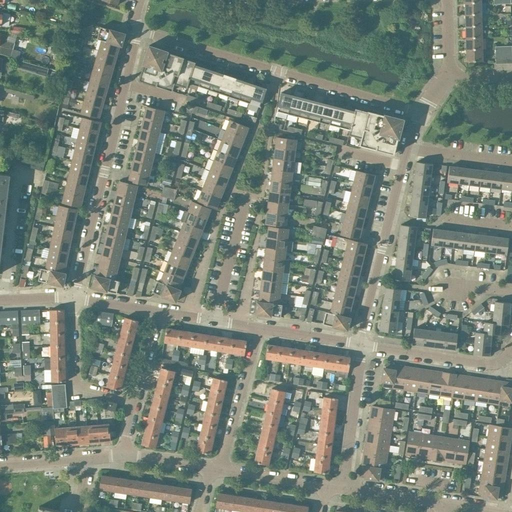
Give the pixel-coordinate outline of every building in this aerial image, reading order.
[(481,15),(481,4),(464,4),(465,15),(481,15)] [(10,15),(0,13),(0,26),(8,28),(10,15)] [(481,26),(481,15),(465,15),(465,27),(481,26)] [(87,36),(89,26),(81,26),(79,34),(87,36)] [(481,39),(481,26),(465,27),(465,39),(481,39)] [(24,29),(12,27),(11,33),(23,35),(24,29)] [(109,43),(113,30),(101,27),(97,39),(102,40),(109,43)] [(73,32),(61,30),(60,37),(71,39),(73,32)] [(122,46),(125,34),(113,30),(109,43),(119,46),(122,46)] [(482,50),(481,39),(465,39),(465,51),(482,50)] [(119,46),(109,43),(102,40),(99,51),(117,55),(119,46)] [(0,41),(0,54),(11,58),(15,43),(8,41),(8,42),(0,41)] [(51,46),(49,53),(62,56),(64,50),(51,46)] [(183,58),(182,57),(167,52),(167,51),(149,46),(143,64),(144,65),(141,73),(139,81),(172,92),(174,84),(187,88),(188,83),(194,65),(195,62),(183,58)] [(482,61),(482,50),(465,51),(466,62),(482,61)] [(114,65),(117,55),(99,51),(96,60),(114,65)] [(31,64),(19,60),(17,68),(29,71),(31,64)] [(111,76),(114,65),(96,60),(93,71),(111,76)] [(198,87),(204,68),(194,65),(188,83),(198,87)] [(208,90),(214,71),(204,68),(198,87),(208,90)] [(108,86),(111,76),(93,71),(90,81),(108,86)] [(218,93),(224,75),(214,71),(208,90),(218,93)] [(229,97),(234,78),(224,75),(218,93),(229,97)] [(239,100),(245,82),(234,78),(229,97),(239,100)] [(105,96),(108,86),(90,81),(88,91),(105,96)] [(249,103),(255,85),(245,82),(239,100),(249,103)] [(20,88),(6,85),(4,92),(15,95),(15,96),(18,97),(20,88)] [(265,89),(266,89),(255,85),(249,103),(259,107),(265,89)] [(20,88),(18,97),(33,101),(35,92),(20,88)] [(102,107),(105,96),(88,91),(85,102),(102,107)] [(288,114),(292,95),(281,93),(277,111),(288,114)] [(298,117),(303,98),(292,95),(288,114),(298,117)] [(308,120),(313,101),(303,98),(298,117),(308,120)] [(319,122),(324,104),(313,101),(308,120),(319,122)] [(99,119),(102,107),(85,102),(81,114),(98,118),(98,119),(99,119)] [(329,125),(334,106),(324,104),(319,122),(329,125)] [(340,128),(344,109),(334,106),(329,125),(340,128)] [(161,123),(164,111),(147,107),(144,119),(161,123)] [(350,130),(355,111),(344,109),(340,128),(350,130)] [(384,116),(376,113),(368,111),(367,112),(355,109),(355,111),(350,130),(349,135),(361,138),(359,146),(386,153),(393,154),(397,138),(398,138),(403,120),(384,115),(384,116)] [(81,128),(98,133),(101,122),(100,122),(83,118),(81,128)] [(159,134),(161,123),(144,119),(141,130),(159,134)] [(244,138),(249,127),(248,127),(230,121),(226,131),(244,138)] [(96,143),(98,133),(81,128),(78,139),(96,143)] [(156,144),(159,134),(141,130),(139,140),(156,144)] [(244,138),(226,131),(222,141),(240,148),(244,138)] [(295,151),(296,140),(278,138),(278,137),(277,137),(275,149),(295,151)] [(93,154),(96,143),(78,139),(72,138),(69,149),(75,150),(93,154)] [(154,155),(156,144),(139,140),(136,151),(154,155)] [(236,158),(240,148),(222,141),(218,151),(236,158)] [(15,162),(18,151),(12,149),(9,161),(15,162)] [(293,162),(295,151),(275,149),(274,159),(293,162)] [(90,165),(93,154),(75,150),(73,161),(90,165)] [(20,164),(24,152),(18,151),(15,162),(20,164)] [(151,166),(154,155),(136,151),(134,162),(151,166)] [(232,168),(236,158),(218,151),(214,161),(232,168)] [(26,166),(29,154),(24,152),(20,164),(26,166)] [(32,168),(35,156),(29,154),(26,166),(32,168)] [(37,169),(40,157),(35,156),(32,168),(37,169)] [(46,159),(40,157),(37,169),(43,171),(46,159)] [(292,173),(293,162),(274,159),(273,170),(292,173)] [(88,176),(90,165),(73,161),(70,171),(88,176)] [(228,178),(232,168),(214,161),(210,171),(228,178)] [(149,176),(151,166),(134,162),(131,172),(149,176)] [(431,175),(432,164),(416,162),(415,173),(431,175)] [(457,184),(460,168),(449,166),(447,182),(457,184)] [(469,185),(471,169),(460,168),(457,184),(469,185)] [(479,186),(481,170),(471,169),(469,185),(479,186)] [(291,183),(292,173),(273,170),(271,181),(291,183)] [(490,188),(492,172),(481,170),(479,186),(490,188)] [(86,186),(88,176),(70,171),(68,182),(86,186)] [(224,188),(228,178),(210,171),(206,181),(224,188)] [(371,186),(374,175),(373,175),(357,171),(354,182),(371,186)] [(147,185),(149,176),(131,172),(129,182),(130,181),(147,185)] [(501,189),(503,173),(492,172),(490,188),(501,189)] [(7,189),(8,183),(9,174),(0,173),(0,190),(8,191),(9,189),(7,189)] [(429,185),(431,175),(415,173),(413,183),(429,185)] [(511,191),(511,186),(511,174),(503,173),(501,189),(511,191)] [(306,184),(320,186),(321,180),(307,177),(306,184)] [(134,198),(137,186),(120,182),(120,181),(117,194),(134,198)] [(220,198),(224,188),(206,181),(202,191),(220,198)] [(289,194),(291,183),(271,181),(270,192),(289,194)] [(83,197),(86,186),(68,182),(65,192),(83,197)] [(369,197),(371,186),(354,182),(351,193),(369,197)] [(428,196),(429,185),(413,183),(412,194),(428,196)] [(8,193),(8,191),(0,190),(0,206),(5,207),(7,193),(8,193)] [(216,209),(220,198),(202,191),(198,202),(215,208),(215,209),(216,209)] [(80,207),(83,197),(65,192),(63,203),(80,207),(80,208),(80,207)] [(288,205),(289,194),(270,192),(269,202),(288,205)] [(369,197),(351,193),(349,203),(366,207),(369,197)] [(132,209),(134,198),(117,194),(114,205),(132,209)] [(426,208),(428,196),(412,194),(410,206),(426,208)] [(210,209),(192,202),(188,212),(207,220),(211,209),(210,208),(210,209)] [(286,215),(288,205),(269,202),(267,213),(286,215)] [(363,218),(366,207),(349,203),(346,213),(363,218)] [(129,220),(132,209),(114,205),(112,216),(129,220)] [(75,221),(77,210),(77,209),(77,210),(60,206),(57,217),(75,221)] [(425,218),(426,208),(410,206),(409,216),(425,218)] [(203,230),(207,220),(188,212),(184,222),(203,230)] [(285,226),(286,215),(267,213),(266,224),(267,225),(267,224),(285,226)] [(361,228),(363,218),(346,213),(343,224),(361,228)] [(127,230),(129,220),(112,216),(109,226),(127,230)] [(73,231),(75,221),(57,217),(55,228),(73,231)] [(203,230),(184,222),(180,232),(199,240),(203,230)] [(358,239),(361,228),(343,224),(341,234),(358,239),(357,239),(358,239)] [(415,239),(416,227),(400,225),(399,236),(415,239)] [(124,241),(127,230),(109,226),(106,237),(124,241)] [(287,240),(288,229),(270,227),(270,226),(269,226),(267,238),(287,240)] [(324,239),(327,229),(320,227),(319,232),(318,237),(324,239)] [(71,241),(73,231),(55,228),(53,238),(71,241)] [(441,246),(443,230),(433,229),(431,245),(441,246)] [(452,248),(454,232),(443,230),(441,246),(452,248)] [(199,240),(180,232),(176,242),(195,250),(199,240)] [(463,249),(465,233),(454,232),(452,248),(463,249)] [(474,250),(476,234),(465,233),(463,249),(474,250)] [(485,252),(487,236),(476,234),(474,250),(485,252)] [(414,249),(415,239),(399,236),(398,247),(414,249)] [(495,253),(497,237),(487,236),(485,252),(495,253)] [(121,253),(124,241),(106,237),(104,249),(121,253)] [(363,255),(366,244),(366,243),(365,244),(337,237),(334,248),(346,251),(363,255)] [(506,255),(508,239),(497,237),(495,253),(506,255)] [(68,253),(71,241),(53,238),(50,249),(68,253)] [(285,251),(287,240),(267,238),(266,249),(285,251)] [(195,250),(176,242),(172,252),(191,260),(195,250)] [(412,260),(414,249),(398,247),(396,258),(412,260)] [(66,263),(68,253),(50,249),(48,259),(66,263)] [(119,263),(121,253),(104,249),(101,259),(119,263)] [(284,262),(285,251),(266,249),(265,259),(284,262)] [(361,265),(363,255),(346,251),(343,261),(361,265)] [(191,260),(172,252),(168,262),(187,270),(191,260)] [(411,271),(412,260),(396,258),(395,269),(411,271)] [(64,273),(66,263),(48,259),(46,270),(55,271),(64,273)] [(117,272),(119,263),(101,259),(99,268),(117,272)] [(282,272),(284,262),(265,259),(263,270),(282,272)] [(358,275),(361,265),(343,261),(341,271),(358,275)] [(183,280),(187,270),(168,262),(164,272),(183,280)] [(55,271),(46,270),(41,268),(39,281),(52,284),(55,271)] [(115,280),(117,272),(99,268),(97,276),(106,278),(115,280)] [(409,281),(411,271),(395,269),(393,279),(409,281)] [(281,283),(282,272),(263,270),(262,281),(281,283)] [(66,274),(64,273),(55,271),(52,284),(63,286),(66,274)] [(356,286),(358,275),(341,271),(338,282),(356,286)] [(179,290),(183,280),(164,272),(161,282),(169,286),(179,290)] [(106,278),(97,276),(95,275),(92,287),(103,290),(106,278)] [(119,281),(115,280),(106,278),(103,290),(116,293),(119,281)] [(148,278),(146,288),(152,289),(154,279),(148,278)] [(169,286),(161,282),(157,281),(152,293),(164,297),(169,286)] [(280,294),(281,283),(262,281),(261,291),(280,294)] [(353,296),(356,286),(338,282),(336,292),(353,296)] [(132,296),(135,285),(130,284),(127,295),(132,296)] [(180,290),(179,290),(169,286),(164,297),(175,302),(180,290)] [(400,301),(401,290),(385,288),(383,298),(400,301)] [(278,304),(280,294),(261,291),(259,302),(270,303),(278,304)] [(350,307),(353,296),(336,292),(333,303),(350,307)] [(398,311),(400,301),(383,298),(382,309),(398,311)] [(270,303),(259,302),(257,301),(255,314),(268,316),(270,303)] [(509,314),(511,303),(494,302),(493,313),(509,314)] [(282,305),(278,304),(270,303),(268,316),(280,317),(282,305)] [(348,317),(350,307),(333,303),(331,313),(339,315),(348,317)] [(311,322),(315,309),(310,308),(306,322),(311,322)] [(64,323),(64,309),(50,310),(50,323),(64,323)] [(397,322),(398,311),(382,309),(381,320),(397,322)] [(31,323),(30,311),(21,311),(21,312),(22,323),(31,323)] [(40,311),(30,311),(31,323),(40,322),(40,311)] [(102,324),(104,313),(95,311),(95,312),(93,323),(102,324)] [(0,324),(9,324),(9,312),(0,312),(0,324)] [(18,312),(9,312),(9,324),(19,324),(18,312)] [(339,315),(331,313),(326,312),(322,324),(336,327),(339,315)] [(113,315),(114,314),(104,313),(102,324),(111,326),(113,314),(113,315)] [(508,325),(509,314),(493,313),(492,323),(500,324),(508,325)] [(350,318),(348,317),(339,315),(336,327),(347,330),(350,318)] [(125,317),(121,330),(135,334),(138,321),(125,317)] [(395,333),(397,322),(381,320),(379,331),(395,333)] [(499,335),(500,324),(492,323),(484,322),(483,333),(491,334),(499,335)] [(64,335),(64,323),(50,323),(50,335),(64,335)] [(176,344),(178,330),(166,328),(164,342),(176,344)] [(422,346),(424,330),(414,328),(412,344),(422,346)] [(132,346),(135,334),(121,330),(118,342),(132,346)] [(191,347),(193,333),(178,330),(176,344),(191,347)] [(434,347),(436,331),(424,330),(422,346),(434,347)] [(444,348),(446,332),(436,331),(434,347),(444,348)] [(455,350),(457,334),(446,332),(444,348),(455,350)] [(490,345),(491,334),(483,333),(475,332),(474,343),(490,345)] [(204,349),(207,335),(193,333),(191,347),(204,349)] [(29,335),(22,335),(22,343),(29,342),(32,342),(32,335),(29,335)] [(64,346),(64,335),(50,335),(50,346),(64,346)] [(217,351),(220,337),(207,335),(204,349),(217,351)] [(231,353),(233,339),(220,337),(217,351),(231,353)] [(244,355),(246,341),(233,339),(231,353),(244,355)] [(129,356),(132,346),(118,342),(116,352),(129,356)] [(489,356),(490,345),(474,343),(473,354),(489,356)] [(277,361),(280,347),(268,345),(266,359),(277,361)] [(65,359),(64,346),(50,346),(51,360),(65,359)] [(289,363),(291,349),(280,347),(277,361),(289,363)] [(301,365),(303,351),(291,349),(289,363),(301,365)] [(313,366),(315,353),(303,351),(301,365),(313,366)] [(126,368),(129,356),(116,352),(112,364),(126,368)] [(324,368),(327,355),(315,353),(313,366),(324,368)] [(337,370),(339,357),(327,355),(324,368),(337,370)] [(348,372),(350,358),(339,357),(337,370),(348,372)] [(65,371),(65,359),(51,360),(51,371),(65,371)] [(123,379),(126,368),(112,364),(109,376),(123,379)] [(392,388),(396,366),(386,364),(385,368),(383,368),(381,382),(383,382),(383,386),(392,388)] [(404,390),(408,367),(396,366),(392,388),(404,390)] [(416,391),(420,369),(408,367),(404,390),(416,391)] [(175,371),(161,368),(158,382),(171,386),(175,371)] [(428,393),(431,371),(420,369),(416,391),(428,393)] [(65,382),(65,371),(51,371),(51,382),(65,382)] [(440,395),(443,373),(431,371),(428,393),(440,395)] [(452,397),(456,375),(456,374),(443,372),(443,373),(440,395),(452,397)] [(465,399),(468,377),(456,375),(452,397),(465,399)] [(120,391),(123,379),(109,376),(106,387),(120,391)] [(476,401),(480,378),(468,377),(465,399),(476,401)] [(213,378),(210,390),(224,393),(227,381),(213,378)] [(488,402),(491,380),(480,378),(476,401),(488,402)] [(499,404),(503,382),(491,380),(488,402),(499,404)] [(168,398),(171,386),(158,382),(154,394),(168,398)] [(511,402),(511,400),(511,387),(511,388),(511,387),(511,383),(503,382),(499,404),(509,406),(510,401),(511,402)] [(286,391),(272,388),(269,400),(283,403),(286,391)] [(221,405),(224,393),(210,390),(208,402),(221,405)] [(41,405),(41,391),(33,391),(34,405),(41,405)] [(165,410),(168,398),(154,394),(151,406),(165,410)] [(338,399),(324,397),(322,409),(336,410),(338,399)] [(117,403),(107,400),(104,409),(115,412),(115,409),(117,403)] [(280,415),(283,403),(269,400),(267,412),(280,415)] [(218,416),(221,405),(208,402),(205,413),(218,416)] [(162,422),(165,410),(151,406),(148,418),(162,422)] [(392,420),(394,410),(372,406),(370,417),(392,420)] [(334,422),(336,410),(322,409),(321,420),(334,422)] [(277,427),(280,415),(267,412),(264,423),(277,427)] [(216,428),(218,416),(205,413),(202,425),(216,428)] [(390,432),(392,420),(370,417),(368,429),(390,432)] [(159,434),(162,422),(148,418),(145,430),(159,434)] [(333,434),(334,422),(321,420),(319,432),(333,434)] [(274,438),(277,427),(264,423),(261,435),(274,438)] [(109,424),(101,425),(102,442),(110,442),(109,424)] [(90,443),(89,425),(78,426),(79,444),(90,443)] [(102,442),(101,425),(89,425),(90,443),(102,442)] [(213,440),(216,428),(202,425),(199,437),(213,440)] [(511,439),(511,430),(511,428),(490,425),(488,436),(511,439)] [(79,444),(78,426),(66,427),(67,444),(79,444)] [(67,444),(66,427),(55,428),(56,445),(67,444)] [(0,440),(15,439),(15,435),(1,436),(0,429),(0,428),(0,440)] [(389,444),(390,432),(368,429),(366,441),(389,444)] [(155,448),(159,434),(145,430),(141,445),(155,448)] [(331,446),(333,434),(319,432),(318,444),(331,446)] [(417,456),(421,434),(409,432),(405,454),(417,456)] [(429,458),(433,436),(421,434),(417,456),(429,458)] [(272,450),(274,438),(261,435),(258,447),(272,450)] [(442,460),(445,438),(433,436),(429,458),(429,459),(442,461),(442,460)] [(509,451),(511,439),(488,436),(486,448),(509,451)] [(210,454),(213,440),(199,437),(196,451),(210,454)] [(454,462),(457,440),(445,438),(442,460),(454,462)] [(16,444),(15,439),(0,440),(0,452),(3,452),(2,445),(16,444)] [(466,464),(469,442),(457,440),(454,462),(466,464)] [(387,456),(389,444),(366,441),(364,453),(387,456)] [(330,458),(331,446),(318,444),(316,456),(330,458)] [(268,465),(272,450),(258,447),(254,462),(268,465)] [(507,463),(509,451),(486,448),(485,459),(507,463)] [(385,469),(387,456),(364,453),(362,466),(385,469)] [(328,473),(330,458),(316,456),(314,472),(328,473)] [(507,463),(485,459),(483,472),(505,476),(507,463)] [(383,479),(385,469),(362,466),(361,476),(365,476),(365,478),(378,480),(379,478),(383,479)] [(503,488),(505,476),(483,472),(481,485),(503,488)] [(115,492),(117,478),(101,475),(99,489),(115,492)] [(127,493),(129,480),(117,478),(115,492),(127,493)] [(138,495),(141,481),(129,480),(127,493),(138,495)] [(150,497),(152,483),(141,481),(138,495),(150,497)] [(162,499),(164,485),(152,483),(150,497),(162,499)] [(174,501),(176,487),(164,485),(162,499),(174,501)] [(501,498),(503,488),(481,485),(479,494),(483,495),(483,497),(497,499),(497,497),(501,498)] [(189,503),(191,489),(176,487),(174,501),(189,503)] [(231,509),(234,496),(218,493),(216,507),(231,509)] [(243,511),(245,497),(234,496),(231,509),(243,511)] [(248,511),(255,511),(257,499),(245,497),(243,511),(248,511)] [(267,511),(269,501),(257,499),(255,511),(267,511)] [(279,511),(280,503),(269,501),(267,511),(279,511)] [(291,511),(292,505),(280,503),(279,511),(291,511)]
